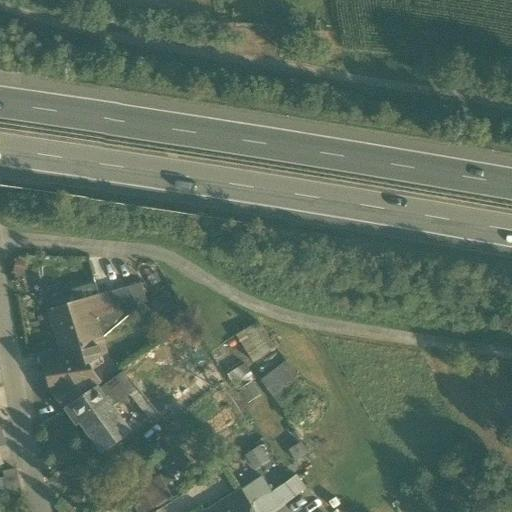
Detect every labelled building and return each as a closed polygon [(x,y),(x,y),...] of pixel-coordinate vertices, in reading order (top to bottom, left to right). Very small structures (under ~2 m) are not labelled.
[(141,284),(121,290),(129,317),(146,301),(141,284)] [(73,292),(76,304),(90,300),(99,297),(100,297),(96,285),(73,292)] [(97,319),(103,339),(129,317),(121,290),(100,297),(99,297),(105,316),(97,319)] [(166,294),(151,305),(161,319),(177,308),(166,294)] [(99,297),(90,300),(97,319),(105,316),(99,297)] [(103,339),(97,319),(90,300),(76,304),(50,312),(60,351),(85,344),(86,346),(98,341),(103,339)] [(237,336),(254,364),(276,351),(258,323),(237,336)] [(104,364),(98,341),(86,346),(85,344),(60,351),(64,362),(49,365),(53,390),(65,409),(102,384),(93,371),(104,364)] [(40,366),(49,365),(64,362),(60,351),(39,355),(40,366)] [(260,381),(283,413),(307,397),(295,380),(298,378),(287,362),(260,381)] [(226,376),(237,392),(240,390),(253,381),(255,380),(245,364),(226,376)] [(102,391),(112,405),(135,388),(128,379),(129,378),(125,373),(101,389),(102,391)] [(263,395),(253,381),(240,390),(249,404),(263,395)] [(82,425),(104,455),(134,435),(112,405),(102,391),(101,389),(100,388),(66,410),(78,427),(82,425)] [(302,442),(289,451),(296,462),(309,454),(302,442)] [(271,461),(261,446),(246,456),(256,471),(271,461)] [(2,473),(7,498),(20,495),(14,470),(2,473)] [(296,476),(286,484),(296,497),(306,489),(296,476)] [(154,507),(156,510),(171,500),(170,497),(159,478),(143,488),(147,496),(148,496),(154,507)] [(264,478),(243,492),(252,507),(273,494),(273,493),(264,478)] [(275,511),(279,510),(296,497),(286,484),(273,493),(273,494),(252,507),(255,511),(275,511)] [(132,494),(137,502),(147,496),(143,488),(132,494)] [(255,511),(252,507),(243,492),(242,491),(209,511),(255,511)] [(137,502),(142,511),(146,511),(154,507),(148,496),(147,496),(137,502)]
